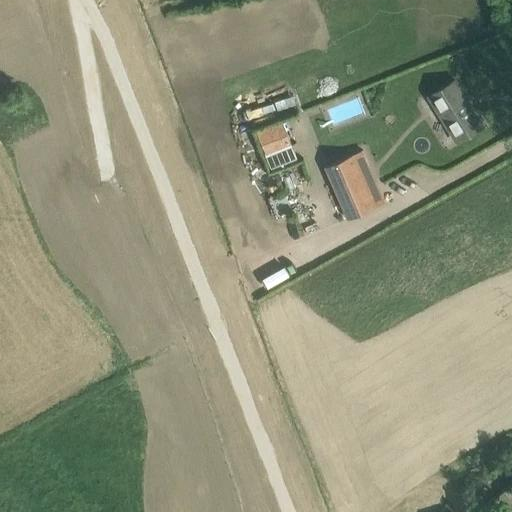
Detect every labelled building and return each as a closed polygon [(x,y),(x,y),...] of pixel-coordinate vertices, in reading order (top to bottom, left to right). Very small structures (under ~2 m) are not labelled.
[(286,6),(263,14),(266,23),(289,14),(286,6)] [(456,80),(429,96),(457,142),(484,125),(456,80)] [(295,157),(283,123),(260,131),(268,152),(274,150),(275,153),(272,154),(276,164),(295,157)] [(370,188),(355,152),(326,165),(333,182),(341,201),(349,219),(386,203),(378,185),(370,188)] [(478,475),(469,483),(476,491),(485,484),(478,475)] [(511,511),(511,482),(499,494),(491,502),(499,511),(511,511)]
